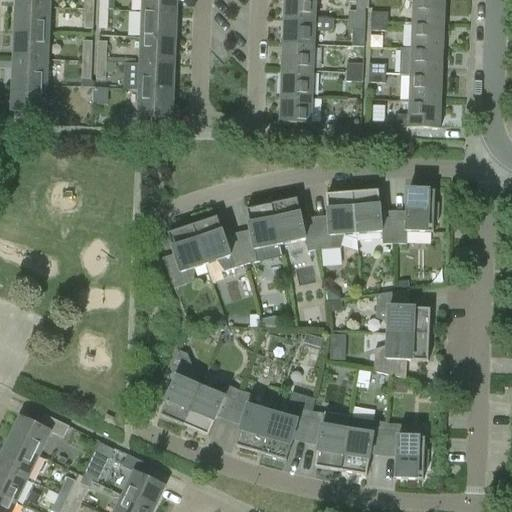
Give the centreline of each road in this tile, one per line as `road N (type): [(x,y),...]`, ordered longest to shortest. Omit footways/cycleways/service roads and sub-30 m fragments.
road 1 (residential): [(471,501),(484,160)]
road 2 (residential): [(149,214),(286,177),(484,160)]
road 3 (residential): [(149,433),(277,480),(408,502),(471,501)]
road 4 (residential): [(209,0),(204,103),(230,118),(246,118),(256,104),(261,0)]
road 5 (residential): [(484,160),(493,0)]
